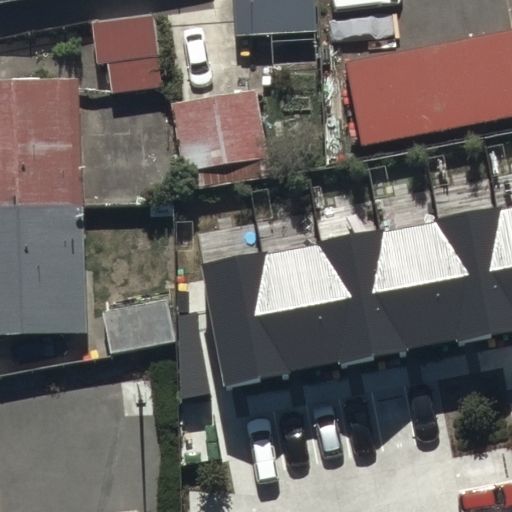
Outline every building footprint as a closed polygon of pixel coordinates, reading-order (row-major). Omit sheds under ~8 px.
[(0,0),(0,15),(80,0),(0,0)] [(230,0),(234,46),(320,40),(317,0),(230,0)] [(97,26),(86,27),(93,76),(104,74),(108,102),(162,95),(152,15),(97,23),(97,26)] [(511,29),(339,64),(355,143),(511,112),(511,29)] [(11,91),(0,91),(0,348),(88,346),(79,92),(42,94),(42,85),(11,86),(11,91)] [(262,96),(170,110),(184,203),(276,189),(262,96)] [(511,214),(500,217),(511,284),(511,214)] [(511,347),(511,284),(500,217),(442,227),(465,356),(511,347)] [(465,356),(442,227),(383,237),(407,367),(465,356)] [(407,367),(383,237),(324,249),(349,378),(407,367)] [(349,378),(324,249),(265,260),(289,389),(349,378)] [(289,389),(265,260),(207,271),(231,400),(289,389)] [(168,311),(102,320),(109,366),(174,356),(168,311)] [(438,511),(436,497),(353,511),(438,511)]
